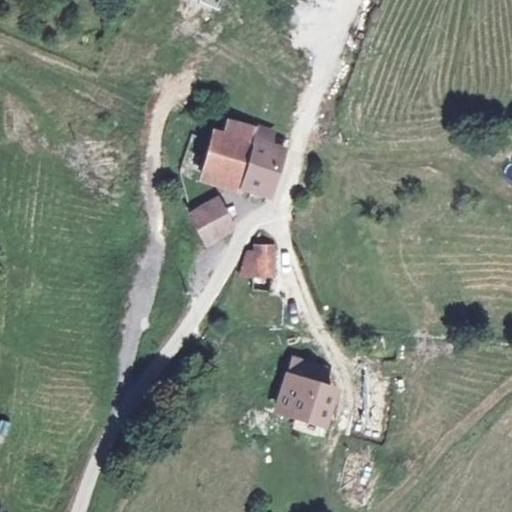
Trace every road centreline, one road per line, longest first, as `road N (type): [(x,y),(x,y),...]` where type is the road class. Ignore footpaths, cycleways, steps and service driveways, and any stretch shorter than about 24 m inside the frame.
road 1 (residential): [(250,220),(98,458),(79,511)]
road 2 (track): [(360,0),(279,209),(250,220)]
